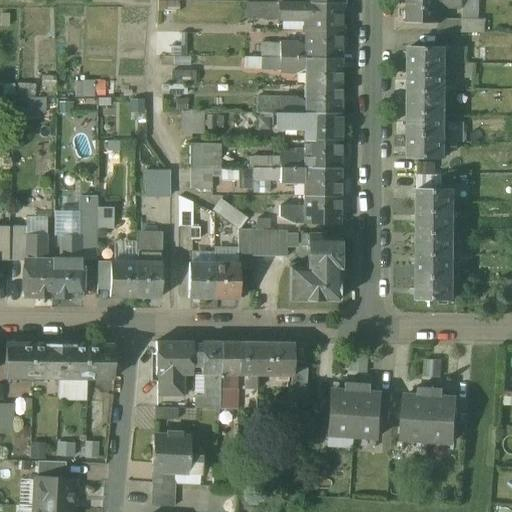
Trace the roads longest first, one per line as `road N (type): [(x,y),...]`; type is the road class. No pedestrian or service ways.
road 1 (residential): [(369,326),(373,0)]
road 2 (residential): [(132,319),(369,326)]
road 3 (residential): [(132,319),(117,511)]
road 4 (track): [(0,5),(152,4)]
road 5 (residential): [(369,326),(511,328)]
road 6 (residential): [(0,317),(132,319)]
